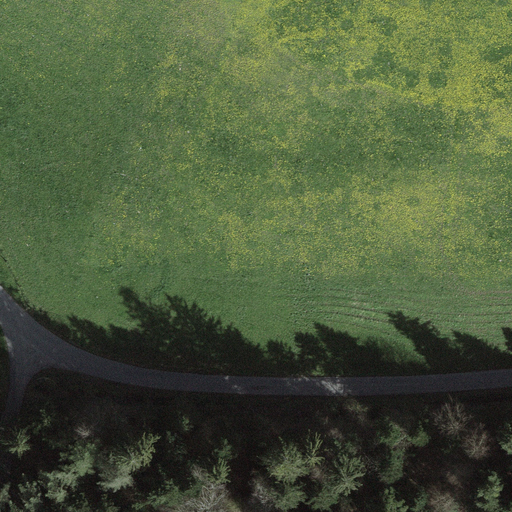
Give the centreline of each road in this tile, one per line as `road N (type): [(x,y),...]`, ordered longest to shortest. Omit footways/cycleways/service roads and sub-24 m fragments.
road 1 (unclassified): [(511,376),(183,382),(114,371),(38,336)]
road 2 (unclassified): [(0,484),(38,336)]
